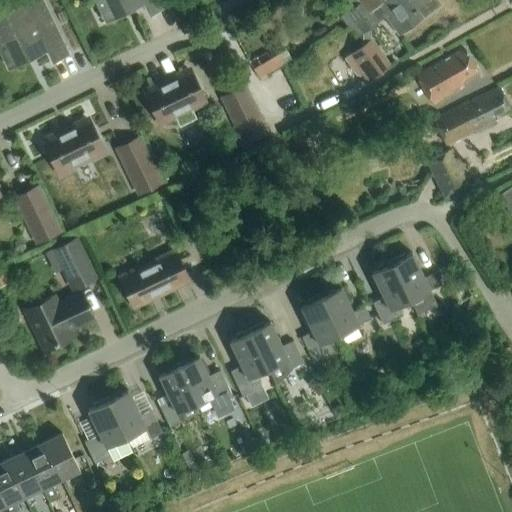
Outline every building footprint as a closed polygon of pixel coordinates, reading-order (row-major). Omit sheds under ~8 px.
[(40,0),(32,0),(0,15),(0,49),(9,68),(24,61),(22,56),(43,45),(52,62),(67,55),(40,0)] [(160,0),(95,0),(106,21),(121,14),(119,9),(136,0),(141,0),(149,15),(164,8),(160,0)] [(356,0),(345,9),(356,22),(386,0),(356,0)] [(386,0),(356,22),(361,30),(384,13),(397,32),(421,14),(414,5),(420,0),(386,0)] [(372,40),(344,60),(357,77),(360,74),(367,84),(391,67),(372,40)] [(464,49),(416,76),(433,104),(452,92),(451,91),(464,84),(462,80),(477,71),(464,49)] [(285,51),(259,67),(265,77),(291,62),(285,51)] [(195,118),(191,109),(204,103),(189,71),(146,91),(161,124),(174,117),(178,126),(195,118)] [(499,87),(433,120),(446,146),(477,131),(478,131),(478,130),(495,122),(493,116),(510,108),(499,87)] [(266,131),(245,88),(223,98),(244,142),(266,131)] [(44,141),(60,173),(103,152),(87,120),(44,141)] [(139,139),(117,150),(138,193),(160,182),(139,139)] [(299,182),(336,163),(330,150),(315,158),(310,148),(288,160),(299,182)] [(444,201),(470,189),(452,150),(426,161),(444,201)] [(59,231),(38,188),(16,199),(37,242),(59,231)] [(198,233),(187,238),(193,249),(204,243),(198,233)] [(95,280),(75,239),(51,251),(72,292),(95,280)] [(175,252),(120,278),(134,306),(188,280),(175,252)] [(404,254),(390,261),(409,300),(441,285),(435,272),(423,278),(411,253),(405,256),(404,254)] [(403,315),(398,306),(409,300),(390,261),(377,267),(378,269),(371,272),(383,297),(372,303),(382,324),(403,315)] [(334,290),(333,288),(319,295),(338,334),(370,319),(364,306),(353,312),(341,287),(334,290)] [(57,304),(54,297),(26,311),(45,349),(72,336),(69,329),(92,318),(80,293),(57,304)] [(327,340),(338,334),(319,295),(306,302),(307,304),(300,307),(312,331),(301,337),(313,362),(333,352),(327,340)] [(481,313),(470,295),(465,322),(481,313)] [(268,369),(275,385),(292,368),(303,362),(293,341),(282,346),(270,322),(263,325),(262,322),(248,329),(268,369)] [(256,374),(268,369),(248,329),(235,336),(236,338),(230,341),(242,366),(230,371),(242,396),(254,391),(252,387),(261,383),(256,374)] [(191,357),(177,363),(198,407),(207,403),(210,408),(232,397),(220,371),(209,377),(199,356),(193,359),(191,357)] [(201,412),(198,407),(177,363),(164,370),(165,372),(159,375),(171,400),(159,406),(170,427),(201,412)] [(121,391),(107,398),(130,446),(162,431),(151,409),(140,415),(128,390),(122,393),(121,391)] [(84,442),(95,463),(130,446),(107,398),(93,404),(94,406),(88,409),(100,434),(84,442)] [(43,442),(61,479),(80,470),(62,433),(43,442)] [(52,483),(61,479),(43,442),(25,451),(43,488),(49,502),(59,497),(52,483)] [(24,497),(43,488),(25,451),(6,460),(24,497)] [(20,511),(16,501),(24,497),(6,460),(0,462),(0,493),(6,506),(8,511),(20,511)] [(109,511),(111,511),(105,499),(100,501),(104,511),(109,511)]
